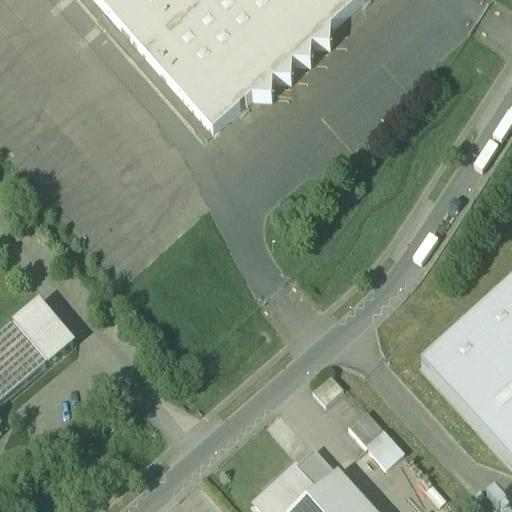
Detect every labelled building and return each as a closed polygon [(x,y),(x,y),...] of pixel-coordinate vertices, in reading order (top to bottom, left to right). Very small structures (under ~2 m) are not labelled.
[(370,0),(88,0),(213,140),(252,104),(271,105),(273,87),(291,88),(292,70),(310,71),(311,53),(330,54),(331,35),(370,0)] [(511,289),(421,372),(511,472),(511,289)] [(73,350),(39,310),(12,333),(45,373),(73,350)] [(0,342),(0,412),(46,373),(45,373),(12,333),(11,333),(0,342)] [(366,418),(349,434),(368,454),(385,439),(366,418)] [(256,511),(304,511),(319,499),(296,474),(256,511)] [(319,499),(304,511),(364,511),(337,482),(319,499)]
